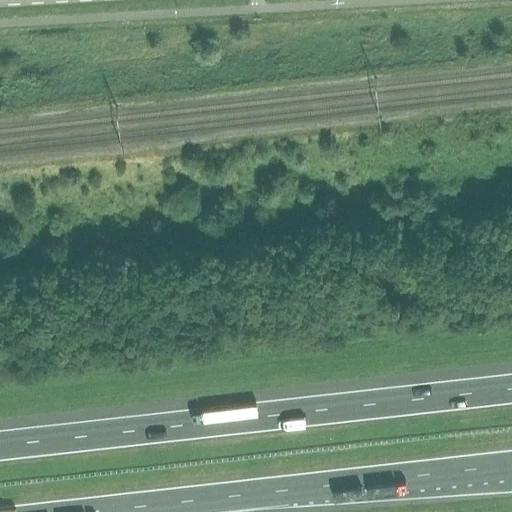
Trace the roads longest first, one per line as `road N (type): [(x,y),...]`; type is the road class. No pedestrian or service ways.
road 1 (motorway): [(511,389),(0,446)]
road 2 (motorway): [(97,511),(511,466)]
